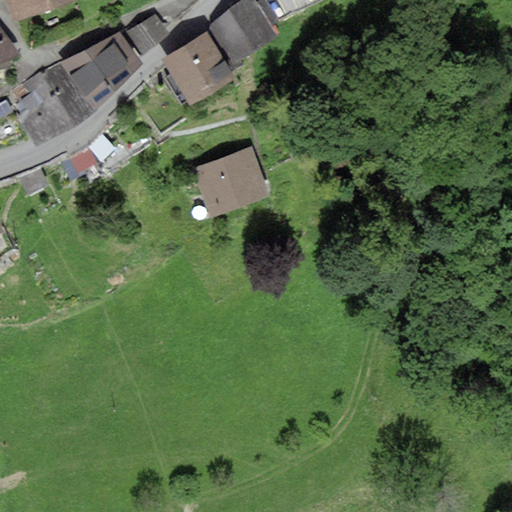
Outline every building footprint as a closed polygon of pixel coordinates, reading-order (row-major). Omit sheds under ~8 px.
[(12,0),(18,16),(67,0),(12,0)] [(251,0),(249,0),(215,25),(239,57),(272,33),(266,24),(276,16),(264,0),(263,0),(256,6),(251,0)] [(156,15),(129,31),(142,50),(166,32),(156,15)] [(140,61),(119,33),(64,62),(97,104),(140,61)] [(207,36),(170,58),(194,97),(230,75),(207,36)] [(88,108),(60,65),(41,77),(69,120),(88,108)] [(23,116),(39,140),(69,120),(41,77),(30,84),(36,93),(24,101),(30,111),(23,116)] [(250,150),(198,168),(214,211),(266,193),(250,150)]
